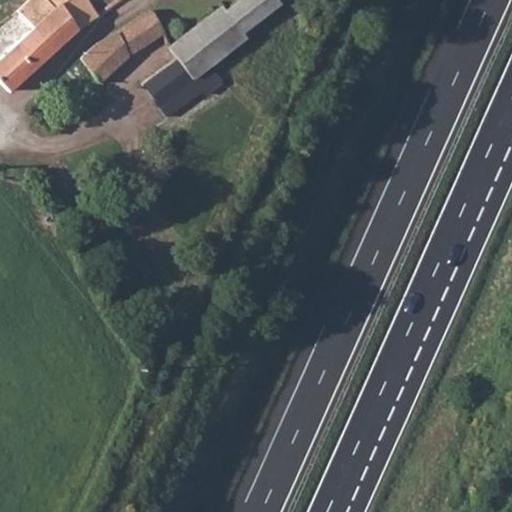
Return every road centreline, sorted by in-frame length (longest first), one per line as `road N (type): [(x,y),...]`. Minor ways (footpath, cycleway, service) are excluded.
road 1 (motorway): [(496,0),(266,511)]
road 2 (motorway): [(328,511),(511,102)]
road 3 (unclassified): [(124,107),(63,148),(36,145),(1,126)]
